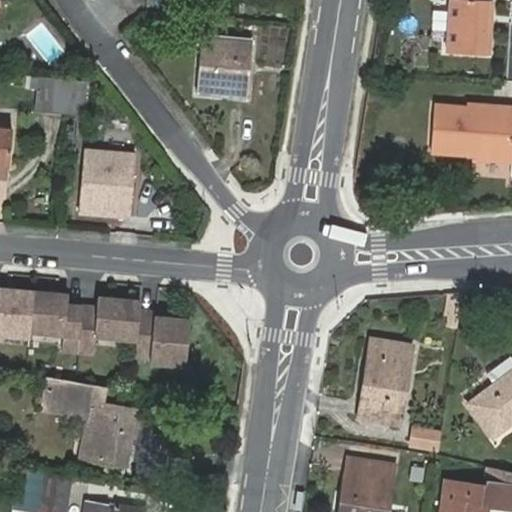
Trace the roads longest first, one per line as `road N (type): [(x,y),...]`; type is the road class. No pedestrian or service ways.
road 1 (residential): [(266,232),(237,210),(69,0)]
road 2 (residential): [(0,244),(260,264)]
road 3 (secondary): [(263,511),(297,295)]
road 4 (secondary): [(309,214),(342,0)]
road 5 (tertiary): [(341,258),(511,249)]
